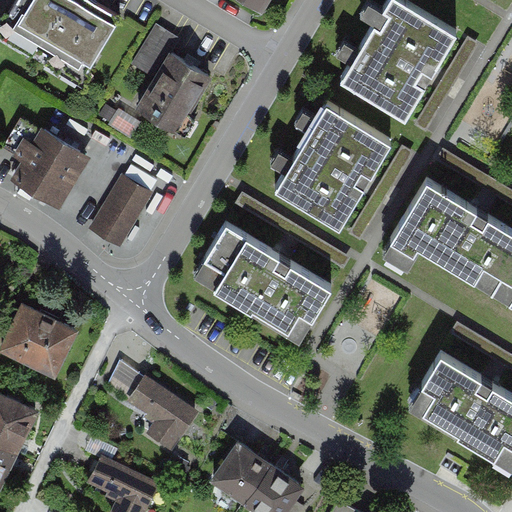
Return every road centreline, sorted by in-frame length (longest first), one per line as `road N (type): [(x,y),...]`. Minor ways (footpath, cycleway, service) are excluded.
road 1 (residential): [(466,511),(272,408),(130,302)]
road 2 (residential): [(277,57),(130,302)]
road 3 (residential): [(130,302),(40,228),(0,206)]
